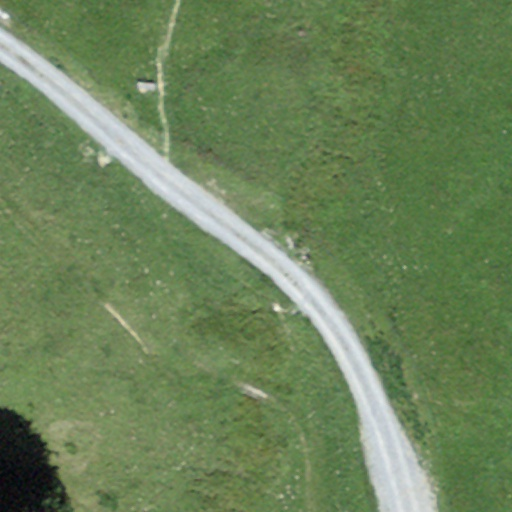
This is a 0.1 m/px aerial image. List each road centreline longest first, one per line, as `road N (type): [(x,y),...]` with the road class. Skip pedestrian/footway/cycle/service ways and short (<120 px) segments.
road 1 (track): [(150,174),(324,312),(414,487),(418,511)]
road 2 (track): [(0,53),(150,174)]
